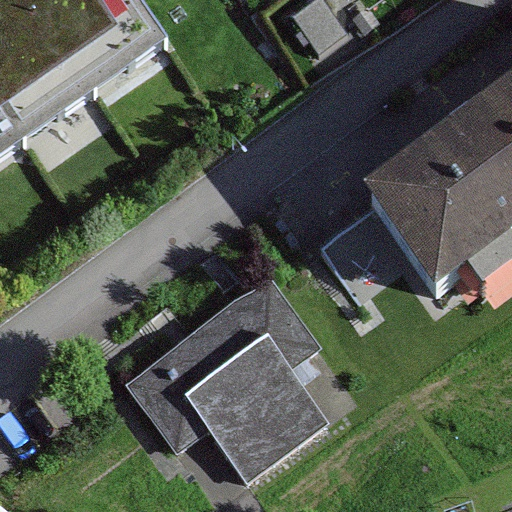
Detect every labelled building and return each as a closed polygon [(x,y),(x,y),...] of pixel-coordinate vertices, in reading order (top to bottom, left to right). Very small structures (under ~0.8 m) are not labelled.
[(0,0),(0,169),(164,56),(124,0),(0,0)] [(334,11),(299,20),(307,54),(342,46),(334,11)] [(511,111),(365,220),(436,317),(511,260),(511,111)] [(312,358),(271,296),(127,391),(176,464),(215,438),(249,489),(327,438),(285,376),(312,358)] [(209,445),(185,462),(219,508),(243,491),(209,445)]
